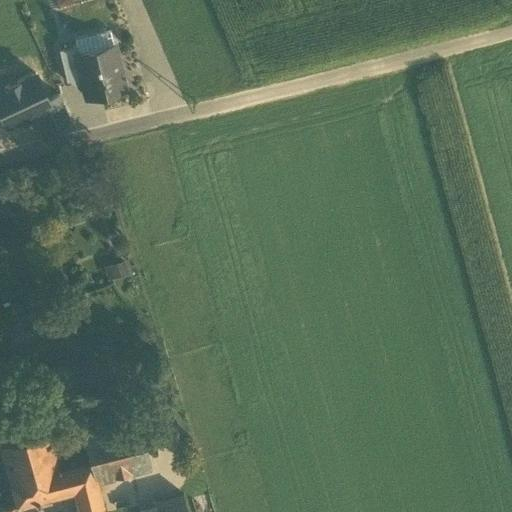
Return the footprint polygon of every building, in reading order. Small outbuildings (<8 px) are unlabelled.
[(76,44),(78,52),(112,44),(109,29),(96,32),(74,37),(76,44)] [(58,48),(66,80),(82,77),(76,52),(78,52),(76,44),(58,48)] [(123,86),(112,44),(78,52),(76,52),(82,77),(86,95),(123,86)] [(35,72),(0,88),(0,111),(7,125),(21,119),(22,122),(35,115),(51,107),(47,98),(35,72)] [(58,93),(47,98),(51,107),(35,115),(45,138),(73,125),(58,93)] [(127,257),(103,265),(107,278),(132,270),(127,257)] [(55,304),(26,313),(33,335),(62,326),(55,304)] [(90,461),(95,481),(150,466),(139,420),(82,435),(89,461),(90,461)] [(0,446),(16,505),(73,489),(96,483),(95,481),(90,461),(89,461),(57,470),(47,433),(0,446)] [(73,489),(79,511),(102,506),(96,483),(73,489)] [(141,511),(188,511),(183,493),(140,506),(141,511)]
